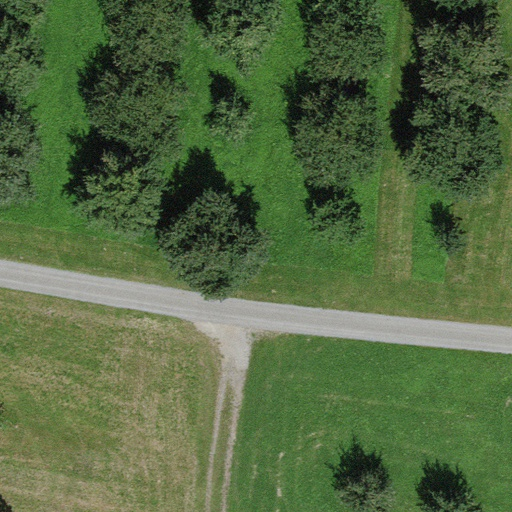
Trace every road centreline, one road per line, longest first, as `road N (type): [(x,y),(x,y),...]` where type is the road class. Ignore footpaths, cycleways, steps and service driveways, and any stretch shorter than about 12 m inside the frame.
road 1 (track): [(511,348),(257,319),(0,276)]
road 2 (track): [(224,511),(225,470),(257,319)]
